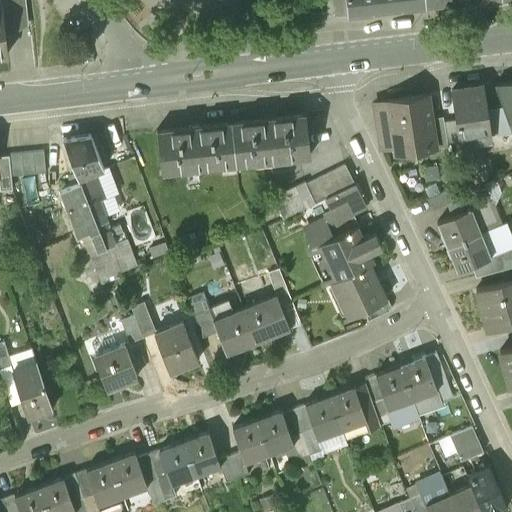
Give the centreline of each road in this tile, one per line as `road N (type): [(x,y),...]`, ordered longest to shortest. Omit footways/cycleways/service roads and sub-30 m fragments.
road 1 (residential): [(0,458),(264,379),(438,306)]
road 2 (residential): [(332,62),(340,96),(438,306)]
road 3 (secondary): [(332,62),(137,82)]
road 4 (secondary): [(511,40),(332,62)]
road 5 (residential): [(438,306),(511,468)]
road 6 (secondary): [(137,82),(0,98)]
